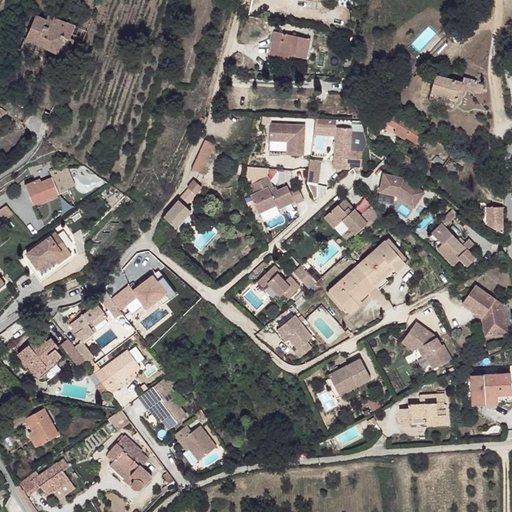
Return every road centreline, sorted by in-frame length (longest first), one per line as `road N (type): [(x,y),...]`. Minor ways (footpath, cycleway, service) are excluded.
road 1 (residential): [(402,313),(292,370),(208,293),(136,245),(82,298),(0,336)]
road 2 (residential): [(511,444),(213,476),(155,511)]
road 3 (unknown): [(150,248),(191,174),(241,0)]
road 4 (unknown): [(506,159),(492,73),(498,0)]
